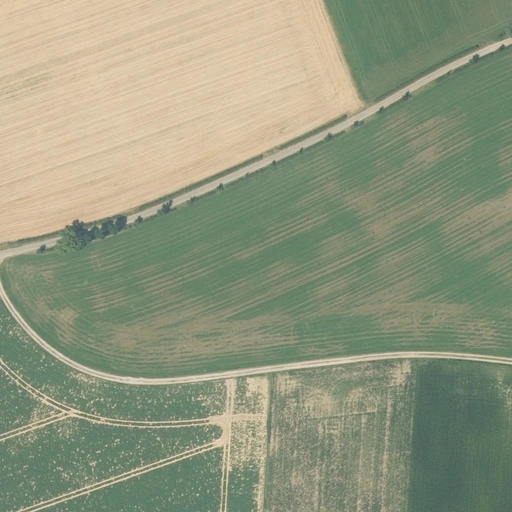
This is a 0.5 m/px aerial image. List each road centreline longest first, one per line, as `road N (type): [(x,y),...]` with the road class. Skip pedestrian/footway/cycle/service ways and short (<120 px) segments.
road 1 (unclassified): [(511,39),(196,193),(115,225),(0,254)]
road 2 (track): [(0,288),(47,348),(121,380),(405,354),(511,361)]
